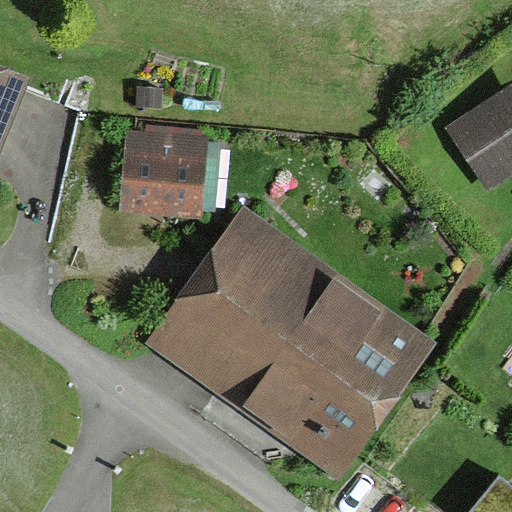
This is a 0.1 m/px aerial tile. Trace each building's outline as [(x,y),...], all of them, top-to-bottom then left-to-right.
[(49,77),(0,60),(0,168),(18,174),(49,77)] [(511,184),(511,105),(471,134),(508,187),(511,184)] [(230,136),(153,134),(150,213),(227,215),(230,136)] [(463,333),(256,209),(175,342),(382,467),(463,333)] [(511,511),(511,501),(503,511),(511,511)]
